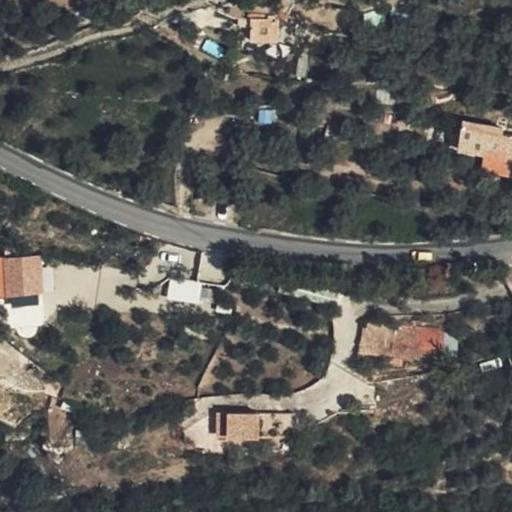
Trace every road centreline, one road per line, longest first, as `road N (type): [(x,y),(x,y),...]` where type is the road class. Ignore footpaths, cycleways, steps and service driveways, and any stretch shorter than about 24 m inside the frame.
road 1 (tertiary): [(0,151),(144,219),(254,241),(418,252),(511,244)]
road 2 (track): [(0,64),(209,0)]
